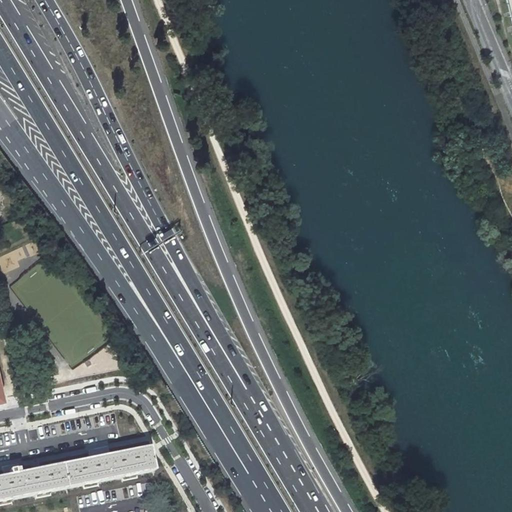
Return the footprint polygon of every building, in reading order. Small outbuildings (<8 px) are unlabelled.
[(19,262),(40,252),(35,241),(0,256),(0,264),(4,273),(20,266),(19,262)] [(108,447),(98,449),(101,451),(103,457),(107,456),(106,450),(108,447)] [(0,502),(153,471),(149,448),(139,450),(139,452),(71,466),(70,464),(52,467),(53,470),(0,480),(0,502)] [(94,450),(96,458),(103,457),(101,451),(98,449),(94,450)] [(103,457),(96,458),(70,464),(71,466),(139,452),(139,450),(114,455),(107,456),(103,457)] [(21,464),(12,466),(15,468),(16,475),(21,474),(19,467),(21,464)] [(12,466),(7,467),(9,476),(16,475),(15,468),(12,466)] [(9,476),(0,477),(0,480),(53,470),(52,467),(27,472),(21,474),(16,475),(9,476)]
